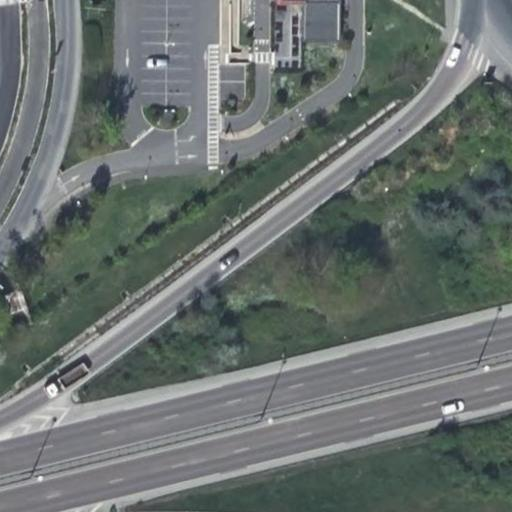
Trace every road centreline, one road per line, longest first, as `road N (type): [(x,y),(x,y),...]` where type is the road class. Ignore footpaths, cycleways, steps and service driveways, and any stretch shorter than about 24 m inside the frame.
road 1 (trunk): [(483,0),(465,50),(432,98),(47,385),(0,410)]
road 2 (trunk): [(0,504),(511,377)]
road 3 (trunk): [(511,328),(0,451)]
